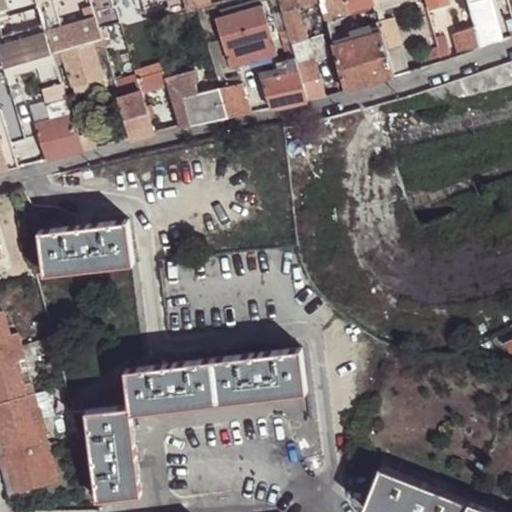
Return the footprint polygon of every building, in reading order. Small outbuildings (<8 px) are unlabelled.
[(6,0),(0,0),(0,14),(9,11),(6,0)] [(33,35),(47,31),(37,0),(19,0),(20,1),(23,0),(28,0),(29,4),(24,6),(33,35)] [(37,0),(47,31),(55,28),(47,0),(37,0)] [(95,16),(96,21),(103,19),(96,0),(90,0),(92,4),(95,16)] [(147,14),(144,6),(142,0),(131,0),(136,16),(147,14)] [(194,0),(198,9),(209,6),(207,0),(194,0)] [(297,8),(320,1),(320,0),(278,0),(282,12),(297,8)] [(374,3),(372,0),(320,0),(320,1),(325,18),(374,3)] [(382,8),(407,0),(372,0),(374,3),(375,9),(382,8)] [(450,3),(449,0),(427,0),(430,9),(450,3)] [(479,46),(501,39),(496,22),(494,23),(487,0),(469,0),(467,1),(474,24),(479,46)] [(245,52),(274,44),(263,6),(217,19),(231,67),(248,62),(245,52)] [(304,33),(297,8),(282,12),(285,26),(290,44),(305,39),(304,33)] [(385,20),(382,8),(375,9),(379,22),(385,20)] [(0,14),(0,32),(14,28),(11,17),(9,11),(0,14)] [(47,31),(53,51),(101,36),(96,21),(95,16),(55,28),(47,31)] [(393,17),(385,20),(379,22),(382,32),(387,51),(402,47),(393,17)] [(330,35),(334,46),(382,32),(379,22),(330,35)] [(442,59),(452,55),(442,24),(433,26),(438,45),(442,59)] [(460,53),(479,46),(474,24),(454,31),(460,53)] [(271,108),(307,101),(290,44),(285,26),(277,27),(285,55),(282,55),(282,57),(286,73),(263,78),(271,108)] [(322,28),(304,33),(305,39),(309,38),(323,34),(322,28)] [(0,47),(5,65),(31,58),(44,53),(53,51),(47,31),(33,35),(0,43),(0,47)] [(347,89),(394,75),(387,51),(382,32),(334,46),(347,89)] [(313,49),(327,45),(323,34),(309,38),(313,49)] [(53,51),(54,56),(65,54),(77,95),(107,87),(94,45),(102,42),(101,36),(53,51)] [(307,101),(326,95),(313,49),(309,38),(305,39),(290,44),(307,101)] [(277,53),(274,44),(245,52),(248,62),(277,53)] [(426,64),(442,59),(438,45),(423,50),(424,56),(426,64)] [(394,75),(409,70),(402,47),(387,51),(394,75)] [(50,75),(60,73),(58,67),(54,56),(53,51),(44,53),(45,59),(50,75)] [(33,62),(45,59),(44,53),(31,58),(33,62)] [(259,62),(263,78),(286,73),(282,57),(259,62)] [(141,92),(168,84),(164,71),(136,78),(140,91),(141,91),(141,92)] [(115,80),(120,97),(140,91),(136,78),(135,75),(115,80)] [(230,117),(252,112),(244,82),(222,88),(230,117)] [(181,128),(230,117),(222,88),(222,87),(173,102),(181,128)] [(132,139),(154,134),(141,92),(141,91),(140,91),(120,97),(128,125),(132,139)] [(46,161),(83,151),(78,136),(72,115),(67,99),(47,104),(51,120),(34,125),(46,161)] [(125,140),(132,139),(128,125),(121,127),(125,140)] [(83,151),(97,147),(93,132),(78,136),(83,151)] [(1,152),(6,170),(18,168),(12,148),(1,152)] [(84,224),(41,229),(46,273),(135,262),(129,219),(88,223),(84,224)] [(30,411),(38,408),(18,332),(9,335),(3,312),(0,312),(0,421),(19,491),(49,482),(47,471),(44,460),(52,457),(45,433),(37,435),(33,422),(30,411)] [(214,356),(219,401),(307,390),(302,346),(214,356)] [(131,404),(132,412),(219,401),(214,356),(127,367),(131,404)] [(87,410),(98,498),(142,493),(132,412),(131,404),(87,410)] [(41,419),(38,408),(30,411),(33,422),(41,419)] [(44,460),(47,471),(55,469),(52,457),(44,460)] [(465,511),(470,499),(382,463),(364,507),(376,511),(465,511)] [(504,511),(470,499),(465,511),(504,511)]
